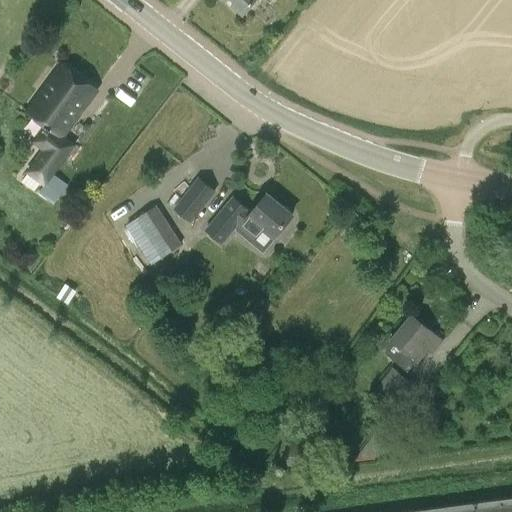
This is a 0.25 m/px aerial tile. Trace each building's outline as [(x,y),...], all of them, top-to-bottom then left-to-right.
[(227,0),(244,14),(255,0),(266,0),(269,2),(271,0),(227,0)] [(28,112),(45,124),(32,142),(42,150),(26,172),(27,173),(21,181),(34,190),(40,182),(45,185),(76,144),(63,135),(97,89),(63,65),(28,112)] [(191,223),(216,192),(199,178),(173,210),(191,223)] [(293,216),(267,194),(253,211),(232,195),(204,229),(222,245),(234,229),(251,242),(257,235),(268,244),(274,246),(281,242),(283,236),(280,232),(293,216)] [(182,244),(156,205),(126,225),(141,248),(152,240),(156,245),(153,247),(158,255),(161,253),(164,256),(182,244)] [(61,288),(58,294),(70,301),(73,296),(61,288)] [(443,340),(412,315),(395,336),(391,332),(380,345),(382,350),(407,372),(416,361),(417,362),(427,350),(432,354),(443,340)] [(417,387),(392,366),(376,386),(401,407),(417,387)] [(379,429),(358,455),(369,463),(390,437),(379,429)] [(289,465),(314,462),(312,441),(286,444),(289,465)]
